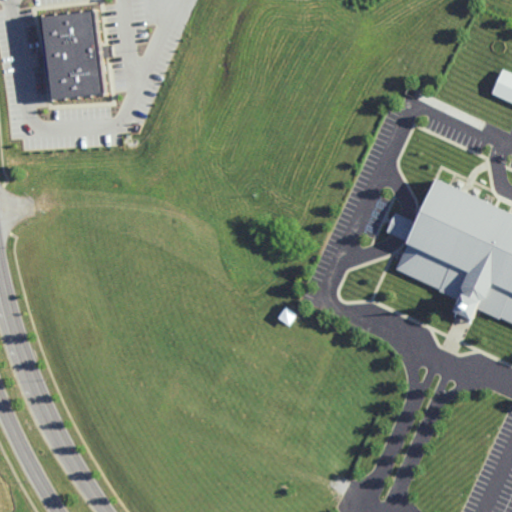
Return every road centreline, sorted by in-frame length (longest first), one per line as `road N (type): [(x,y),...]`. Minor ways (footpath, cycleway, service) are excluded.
road 1 (secondary): [(105,511),(37,393),(0,281)]
road 2 (secondary): [(0,395),(58,511)]
